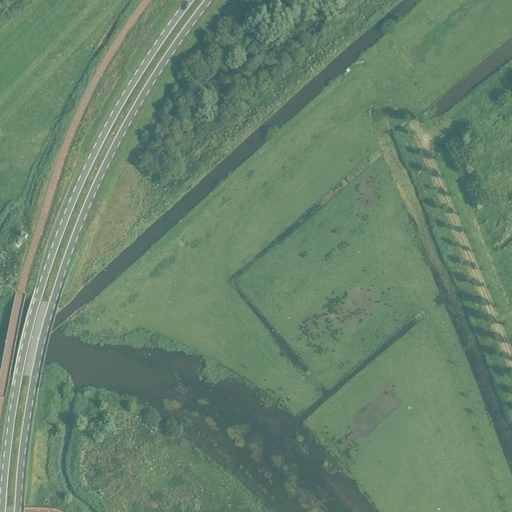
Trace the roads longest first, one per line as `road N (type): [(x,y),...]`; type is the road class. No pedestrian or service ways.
road 1 (primary): [(192,0),(105,130),(63,221),(13,403),(2,511)]
road 2 (primary): [(18,511),(28,404),(76,228),(116,141),(207,0)]
road 3 (track): [(511,363),(414,120)]
